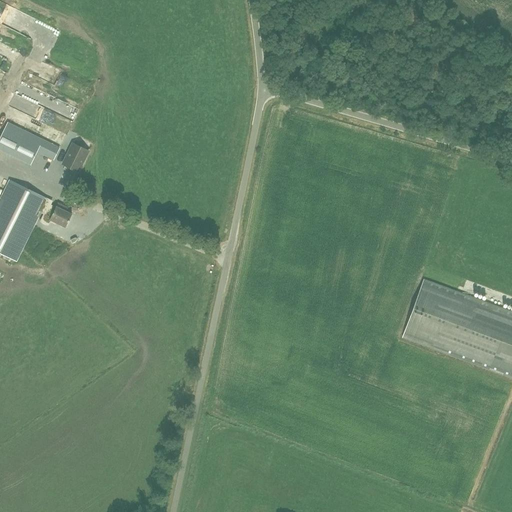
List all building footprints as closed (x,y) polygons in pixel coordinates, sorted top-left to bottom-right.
[(43,140),(9,121),(0,137),(0,147),(30,164),(43,140)] [(62,142),(66,133),(44,123),(40,132),(62,142)] [(89,152),(73,144),(63,165),(79,173),(89,152)] [(53,161),(60,149),(52,145),(45,157),(53,161)] [(0,163),(22,175),(28,163),(0,149),(0,163)] [(44,214),(45,215),(49,207),(52,202),(11,181),(0,202),(0,253),(16,261),(40,212),(44,214)] [(55,209),(49,207),(45,215),(44,214),(40,222),(48,226),(50,221),(65,228),(72,215),(63,211),(65,207),(58,203),(55,209)] [(511,313),(424,281),(403,339),(511,379),(511,313)]
